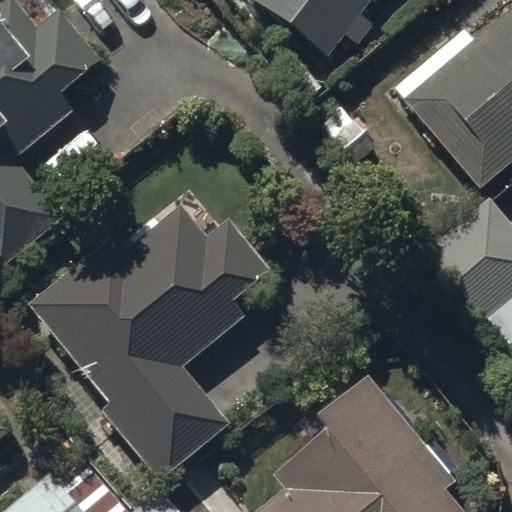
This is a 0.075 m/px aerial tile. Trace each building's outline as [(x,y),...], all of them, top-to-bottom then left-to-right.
[(235,0),(325,66),(340,46),(352,55),(369,32),(357,23),(374,0),(235,0)] [(100,72),(57,23),(38,38),(12,6),(0,16),(0,277),(60,229),(11,167),(72,118),(60,104),(100,72)] [(511,15),(403,106),(476,197),(511,168),(511,15)] [(511,238),(485,207),(421,259),(481,331),(485,328),(506,353),(501,358),(511,370),(511,238)] [(114,248),(28,313),(108,413),(99,420),(155,490),(225,434),(179,376),(240,327),(230,313),(268,283),(224,228),(201,247),(178,219),(125,262),(114,248)] [(452,494),(364,387),(313,429),(324,443),(272,487),(283,500),(267,511),(452,511),(444,501),(452,494)] [(120,511),(78,459),(9,511),(167,511),(158,500),(143,511),(120,511)]
